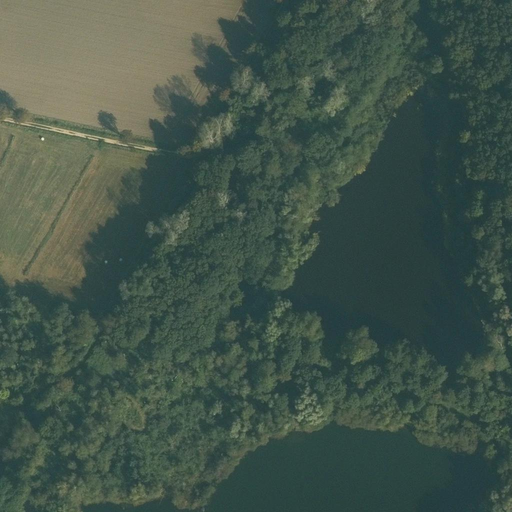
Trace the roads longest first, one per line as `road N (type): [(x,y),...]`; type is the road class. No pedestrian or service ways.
road 1 (track): [(113,309),(287,0)]
road 2 (track): [(0,120),(195,163)]
